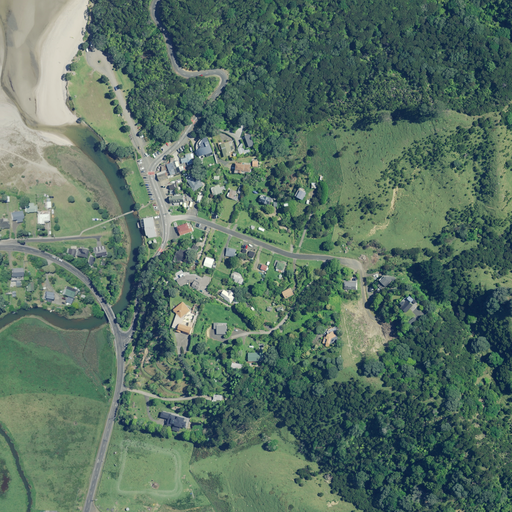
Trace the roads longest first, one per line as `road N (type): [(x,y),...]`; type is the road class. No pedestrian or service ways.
road 1 (tertiary): [(165,220),(152,168),(224,76),(178,69),(156,18),(158,0)]
road 2 (residential): [(165,220),(189,217),(284,253),(356,265)]
road 3 (primary): [(119,343),(119,384),(86,511)]
road 4 (primary): [(0,247),(31,250),(76,272),(106,306),(119,343)]
road 5 (tertiary): [(119,343),(134,326),(165,220)]
